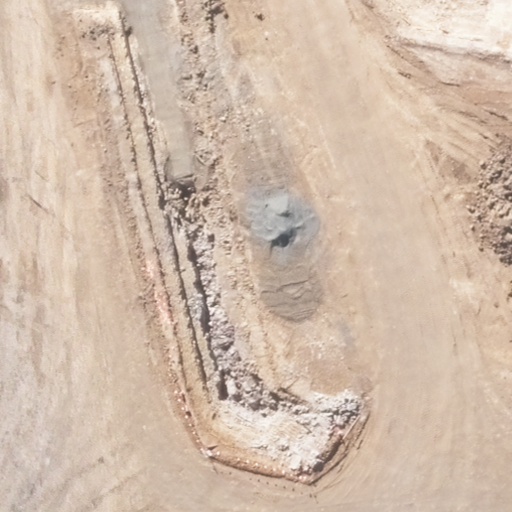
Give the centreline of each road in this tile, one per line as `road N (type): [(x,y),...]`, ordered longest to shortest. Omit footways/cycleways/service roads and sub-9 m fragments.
road 1 (tertiary): [(208,169),(278,147),(351,150),(418,177),(473,225),(507,284)]
road 2 (tertiary): [(129,478),(100,416),(93,344),(110,273),(150,213),(208,169)]
road 3 (tertiary): [(176,0),(208,169)]
